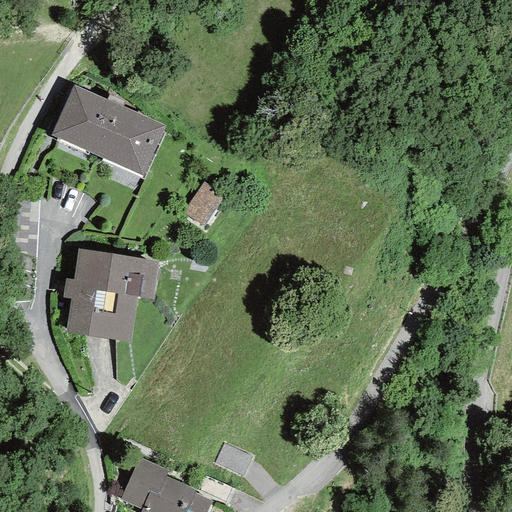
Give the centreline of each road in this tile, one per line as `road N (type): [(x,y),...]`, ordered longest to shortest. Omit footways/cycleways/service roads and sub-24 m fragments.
road 1 (residential): [(265,511),(325,471),(511,149)]
road 2 (residential): [(101,511),(89,443),(15,331),(0,255)]
road 3 (residential): [(511,242),(477,382),(470,511)]
road 4 (residential): [(0,201),(35,113),(91,27)]
road 5 (track): [(89,443),(0,348)]
